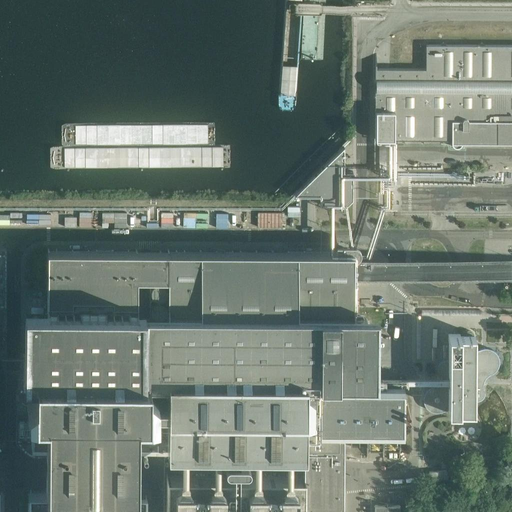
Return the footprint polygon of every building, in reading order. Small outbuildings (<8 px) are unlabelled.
[(511,79),(511,45),(440,45),(426,45),(426,69),(375,68),(375,79),(511,79)] [(491,120),(491,111),(501,111),(501,91),(375,90),(375,139),(451,140),(451,142),(452,143),(452,144),(452,145),(452,146),(453,146),(454,147),(455,148),(457,148),(458,148),(459,148),(460,147),(461,146),(461,145),(462,145),(462,144),(462,143),(497,143),(497,120),(491,120)] [(511,90),(501,91),(501,111),(491,111),(491,120),(497,120),(497,143),(502,143),(511,142),(511,90)] [(353,199),(353,171),(344,171),(344,147),(344,146),(343,147),(295,194),(295,195),(320,195),(320,203),(320,204),(347,204),(353,199)] [(353,244),(336,244),(336,251),(221,250),(169,250),(169,251),(169,279),(168,314),(149,313),(148,377),(153,377),(153,380),(171,381),(170,403),(170,411),(170,448),(231,448),(231,450),(226,450),(225,450),(224,451),(223,452),(223,453),(223,454),(223,455),(223,456),(224,457),(224,458),(225,458),(226,458),(243,458),(244,458),(245,458),(246,457),(247,456),(247,455),(247,454),(247,453),(247,452),(246,451),(245,451),(244,450),(243,450),(239,450),(239,448),(310,449),(310,474),(232,473),(166,473),(165,511),(303,511),(303,505),(310,505),(309,511),(335,511),(335,506),(343,506),(343,454),(341,453),(341,452),(342,452),(343,434),(403,434),(403,393),(400,393),(400,384),(336,384),(336,382),(400,382),(400,377),(376,377),(376,310),(353,310),(353,268),(353,258),(354,258),(355,258),(357,257),(358,256),(359,255),(359,254),(360,254),(360,253),(360,252),(360,251),(360,250),(360,249),(360,248),(359,247),(358,246),(358,245),(357,245),(356,244),(355,244),(353,244)] [(145,511),(146,491),(144,491),(135,491),(136,489),(136,448),(136,419),(160,419),(160,411),(170,411),(170,403),(161,403),(161,398),(153,390),(153,380),(153,377),(148,377),(149,313),(138,313),(138,279),(149,279),(169,279),(169,251),(167,251),(167,250),(137,249),(137,252),(135,252),(135,250),(49,249),(49,251),(47,251),(47,303),(24,303),(23,354),(23,355),(23,375),(23,376),(35,376),(35,391),(27,398),(27,410),(28,410),(28,409),(55,409),(55,418),(31,417),(31,442),(31,447),(46,447),(46,488),(46,491),(45,491),(45,492),(31,491),(31,490),(28,490),(27,511),(145,511)] [(483,348),(482,348),(474,351),(474,334),(460,334),(448,334),(448,342),(448,359),(443,360),(441,361),(440,362),(439,362),(439,363),(438,364),(438,366),(438,367),(438,368),(438,369),(438,370),(439,371),(439,372),(440,373),(441,374),(442,374),(443,374),(444,375),(447,375),(447,378),(447,379),(446,379),(446,380),(446,381),(447,381),(447,382),(448,382),(448,385),(437,385),(435,385),(434,385),(432,386),(430,386),(430,387),(429,387),(428,388),(427,389),(426,390),(425,392),(424,393),(424,394),(423,396),(423,397),(423,399),(423,401),(423,402),(424,403),(424,404),(425,405),(425,406),(426,407),(427,408),(427,409),(429,410),(431,411),(433,412),(434,412),(436,412),(437,412),(438,412),(440,412),(448,409),(448,411),(474,411),(474,401),(480,400),(481,399),(482,398),(483,398),(483,397),(483,396),(484,396),(484,395),(484,394),(484,393),(484,392),(484,391),(484,390),(484,389),(483,388),(482,387),(481,386),(480,386),(479,386),(478,385),(474,385),(474,375),(486,375),(488,375),(489,375),(490,374),(491,374),(493,373),(494,372),(495,371),(497,370),(498,368),(498,366),(499,365),(499,364),(499,363),(499,362),(499,361),(499,360),(499,359),(499,358),(498,356),(498,355),(497,354),(496,352),(495,351),(493,350),(491,349),(490,348),(488,348),(487,348),(485,348),(483,348)]
